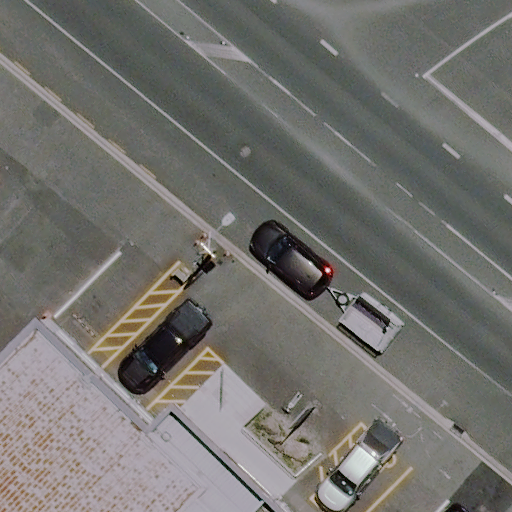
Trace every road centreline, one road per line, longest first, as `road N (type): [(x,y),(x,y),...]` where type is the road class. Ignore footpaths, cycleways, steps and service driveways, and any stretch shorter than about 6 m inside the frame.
road 1 (secondary): [(351,160),(155,0)]
road 2 (tertiary): [(511,18),(426,78),(351,160)]
road 3 (secondary): [(511,294),(351,160)]
